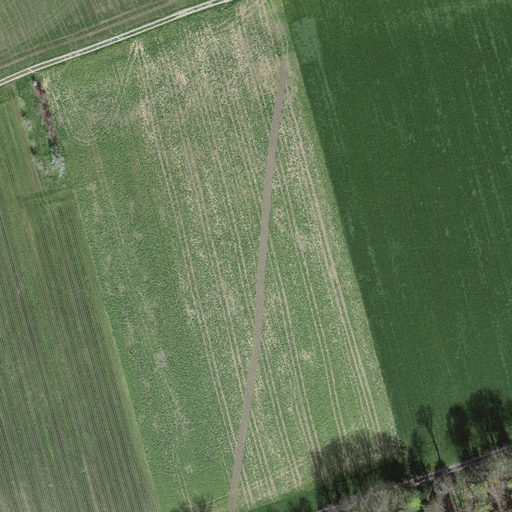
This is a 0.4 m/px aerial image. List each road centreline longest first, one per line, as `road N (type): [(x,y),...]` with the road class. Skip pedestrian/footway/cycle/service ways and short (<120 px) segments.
road 1 (track): [(236,0),(0,83)]
road 2 (track): [(320,511),(511,443)]
